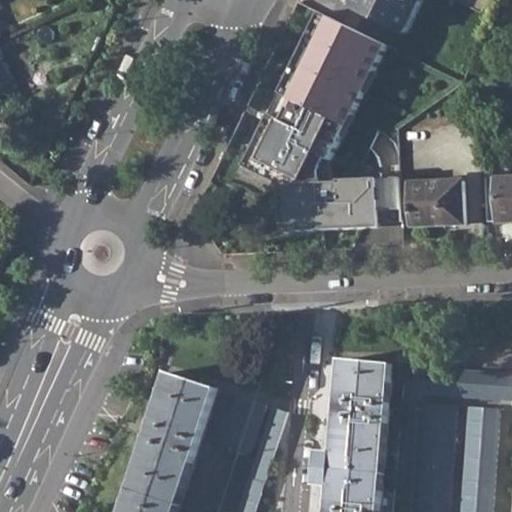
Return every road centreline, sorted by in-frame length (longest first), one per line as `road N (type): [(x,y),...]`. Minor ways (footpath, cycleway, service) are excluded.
road 1 (tertiary): [(139,236),(233,30),(234,8)]
road 2 (tertiary): [(185,0),(90,214)]
road 3 (residential): [(321,282),(304,511)]
road 4 (tertiary): [(88,293),(0,488)]
road 5 (residential): [(511,273),(321,282)]
road 6 (residential): [(321,282),(194,286),(140,270)]
